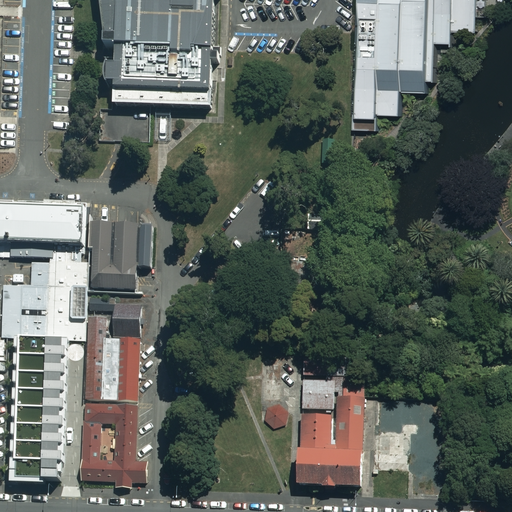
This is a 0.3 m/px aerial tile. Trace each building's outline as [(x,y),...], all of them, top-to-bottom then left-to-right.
[(102,0),(106,47),(118,47),(117,64),(107,64),(106,84),(115,84),(115,106),(213,109),(214,82),(219,82),(220,49),(215,49),(216,0),(102,0)] [(403,92),(430,93),(431,82),(436,82),(436,69),(437,43),(438,0),(363,0),(358,131),(379,132),(380,118),(402,119),(403,92)] [(438,0),(437,43),(455,44),(455,32),(478,32),(479,15),(488,15),(487,0),(438,0)] [(324,202),(337,224),(352,215),(340,193),(324,202)] [(0,208),(0,247),(29,248),(79,249),(80,210),(0,208)] [(151,226),(95,225),(95,292),(150,292),(151,226)] [(30,286),(2,286),(1,338),(6,338),(84,341),(84,310),(85,263),(31,262),(30,286)] [(84,341),(80,480),(114,480),(114,486),(131,487),(131,482),(146,483),(146,462),(135,462),(140,311),(84,310),(84,341)] [(28,341),(3,340),(3,359),(27,359),(28,341)] [(304,360),(303,375),(326,376),(327,361),(304,360)] [(282,365),(266,364),(265,400),(281,401),(282,365)] [(296,448),(295,485),(299,485),(320,485),(325,486),(361,486),(363,394),(364,377),(343,377),(343,397),(336,397),(334,441),(330,441),(331,415),(301,415),(300,415),(299,448),(296,448)] [(42,386),(42,380),(28,380),(26,420),(31,420),(30,446),(38,446),(45,447),(45,453),(75,454),(78,388),(42,386)] [(333,381),(302,380),(301,406),(301,409),(332,410),(333,381)] [(370,470),(409,472),(409,452),(410,431),(411,396),(377,395),(377,399),(373,399),(370,470)] [(442,397),(411,396),(410,431),(414,431),(413,452),(409,452),(409,472),(408,487),(439,488),(442,397)] [(274,429),(286,425),(288,413),(279,405),(267,409),(264,421),(274,429)]
